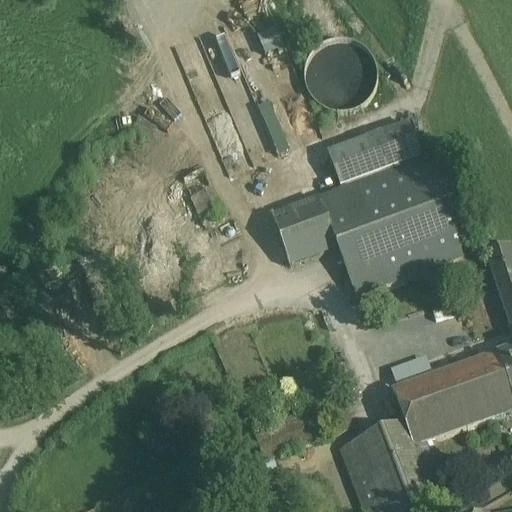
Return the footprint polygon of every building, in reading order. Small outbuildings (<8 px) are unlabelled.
[(264,56),(283,49),(274,29),(256,37),(264,56)] [(239,65),(215,75),(201,41),(176,51),(201,111),(225,101),(222,92),(246,82),(239,65)] [(348,42),(342,42),(336,42),(332,44),(327,45),(323,47),(320,50),(316,53),(313,56),(310,60),(308,65),(307,68),(306,71),(306,74),(305,79),(306,84),(307,88),(307,91),(309,94),(311,99),(315,104),(319,108),(325,111),(330,114),(337,115),(344,116),(350,115),(354,114),(358,112),(362,110),(365,108),(367,106),(371,102),(374,98),(376,94),(377,91),(378,88),(379,84),(379,82),(379,79),(379,74),(378,70),(377,66),(376,64),(373,59),(370,54),(366,51),(364,49),(360,46),(355,44),(351,43),(348,42)] [(255,103),(236,110),(255,160),(274,153),(255,103)] [(124,119),(125,127),(153,123),(152,115),(124,119)] [(322,155),(336,195),(400,171),(386,130),(322,155)] [(336,195),(272,219),(291,270),(338,252),(357,300),(463,261),(460,252),(470,248),(436,157),(400,171),(336,195)] [(204,173),(184,182),(192,200),(212,191),(204,173)] [(212,191),(192,200),(205,229),(225,220),(212,191)] [(511,253),(510,249),(486,257),(511,332),(511,253)] [(511,351),(392,395),(405,428),(359,446),(372,481),(384,511),(448,511),(458,508),(434,444),(511,415),(511,351)] [(306,415),(253,434),(264,464),(317,445),(306,415)] [(384,511),(372,481),(354,487),(362,511),(384,511)]
